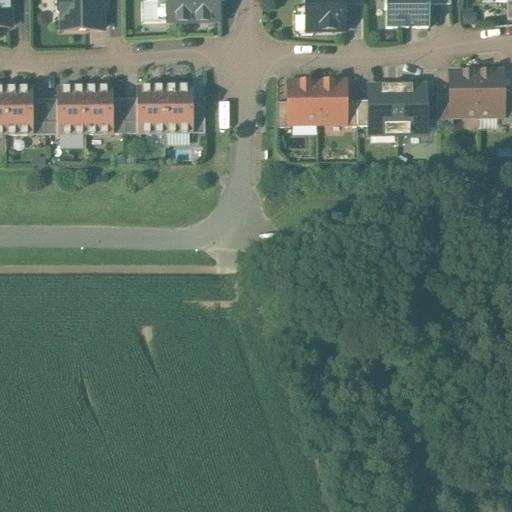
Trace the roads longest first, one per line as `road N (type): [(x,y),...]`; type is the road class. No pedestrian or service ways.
road 1 (residential): [(0,237),(200,236),(231,222),(241,192),(241,55)]
road 2 (residential): [(241,55),(347,59),(511,38)]
road 3 (residential): [(241,55),(0,59)]
